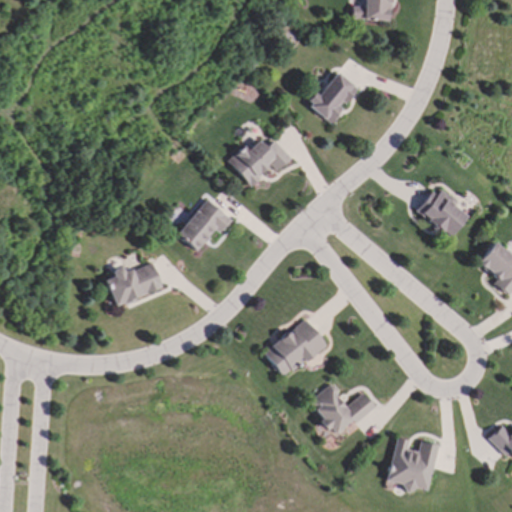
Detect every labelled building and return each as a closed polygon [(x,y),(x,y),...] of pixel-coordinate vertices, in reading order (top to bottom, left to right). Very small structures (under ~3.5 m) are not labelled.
[(349,20),(386,22),(386,0),(362,0),(362,8),(350,7),(349,20)] [(315,96),(312,93),(303,103),(327,124),(355,90),(335,73),(315,96)] [(271,141),(263,148),(257,141),(246,151),(242,147),(225,162),(247,186),(269,167),(274,172),(288,159),(271,141)] [(414,212),(444,239),(464,218),(451,206),(454,203),(437,187),(414,212)] [(192,251),(212,230),(217,234),(229,221),(205,199),(173,234),(192,251)] [(511,259),(492,243),(474,263),(494,280),(491,284),(505,296),(511,288),(511,259)] [(112,306),(159,290),(150,264),(122,274),(120,268),(110,271),(112,277),(103,280),(112,306)] [(280,379),(322,346),(302,320),(260,353),(280,379)] [(360,394),(342,408),(332,396),(335,393),(329,384),(306,402),(320,421),(311,428),(322,442),(350,421),(352,424),(372,409),(360,394)] [(503,458),(507,454),(511,459),(511,432),(508,436),(498,427),(485,440),(503,458)] [(434,446),(416,443),(414,452),(403,450),(405,442),(393,439),(383,482),(403,486),(402,489),(424,494),(434,446)]
